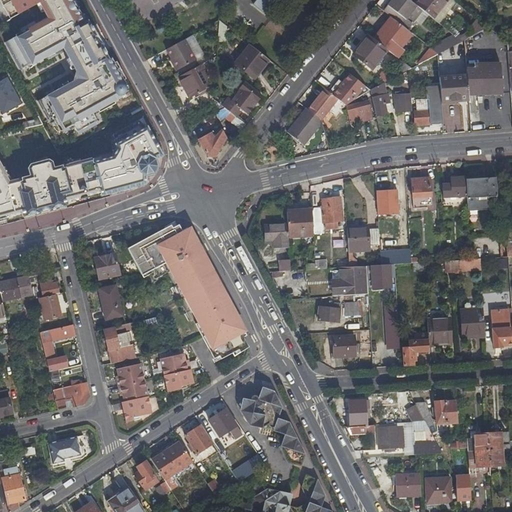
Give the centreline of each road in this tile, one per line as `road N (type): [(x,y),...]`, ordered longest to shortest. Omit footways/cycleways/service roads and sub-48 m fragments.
road 1 (tertiary): [(231,188),(385,151),(511,140)]
road 2 (residential): [(231,188),(241,154),(364,0)]
road 3 (secondary): [(199,191),(99,0)]
road 4 (residential): [(300,389),(322,380),(511,369)]
road 5 (residential): [(116,453),(280,351)]
road 6 (residential): [(63,233),(101,411)]
road 7 (secondary): [(207,217),(207,233),(257,328),(280,351)]
road 8 (secondary): [(280,351),(227,236),(207,217)]
road 9 (secondary): [(364,511),(300,389)]
